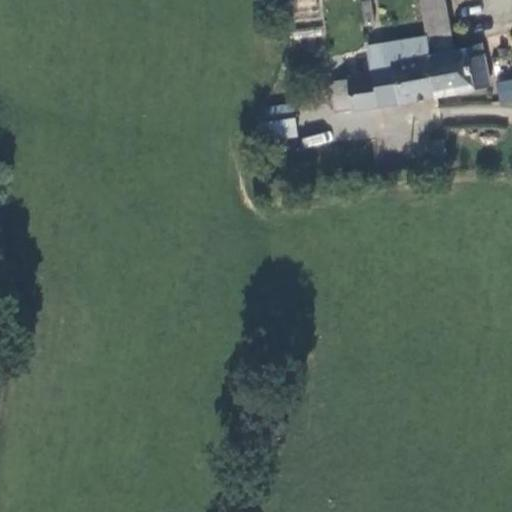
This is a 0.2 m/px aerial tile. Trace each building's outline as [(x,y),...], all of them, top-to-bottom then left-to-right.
[(291,0),(292,11),(316,10),(315,0),(291,0)] [(443,0),(422,0),(428,38),(431,56),(453,52),(443,0)] [(399,104),(437,97),(431,56),(428,38),(389,45),(399,104)] [(490,86),(483,46),(453,52),(431,56),(437,97),(490,86)] [(511,77),(495,81),(501,104),(511,101),(511,77)] [(337,116),(380,107),(375,79),(333,86),(337,116)] [(279,137),(297,136),(296,119),(278,120),(279,137)] [(428,141),(432,168),(447,166),(443,139),(428,141)]
